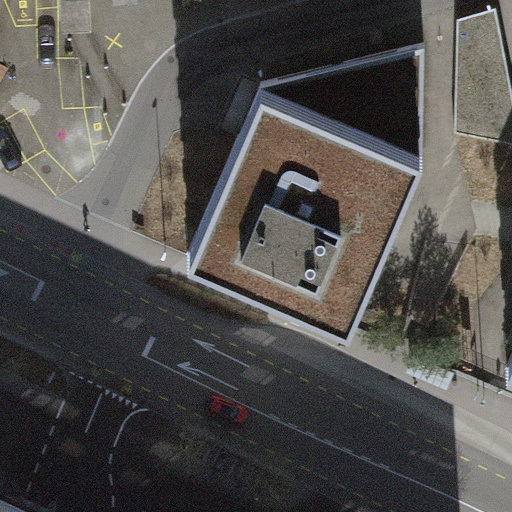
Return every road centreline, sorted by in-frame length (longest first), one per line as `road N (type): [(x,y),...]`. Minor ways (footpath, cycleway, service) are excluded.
road 1 (tertiary): [(49,293),(489,511)]
road 2 (residential): [(49,293),(175,99),(245,52),(406,0)]
